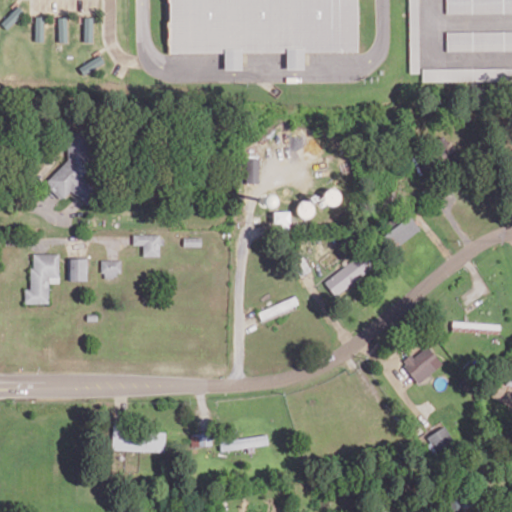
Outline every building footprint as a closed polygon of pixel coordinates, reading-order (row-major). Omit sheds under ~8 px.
[(168,0),(169,53),(224,52),(224,69),(241,69),(241,52),(285,51),(285,68),(304,68),(304,51),(357,51),(356,0),(168,0)] [(419,72),(418,0),(408,0),(409,72),(419,72)] [(511,0),(445,0),(446,13),(511,12),(511,0)] [(0,22),(7,29),(24,12),(18,6),(0,22)] [(35,40),(43,40),(44,16),(35,16),(35,40)] [(67,42),(68,17),(59,16),(58,41),(67,42)] [(93,16),(85,16),(84,41),(93,41),(93,16)] [(511,30),(446,31),(446,50),(511,49),(511,30)] [(104,62),(100,54),(79,67),(83,74),(104,62)] [(511,79),(511,67),(422,68),(422,81),(511,79)] [(67,160),(44,182),(61,199),(71,189),(84,202),(96,189),(82,176),(87,171),(88,135),(68,134),(67,160)] [(450,142),(438,144),(439,155),(451,154),(450,142)] [(245,182),(258,183),(259,157),(246,157),(245,182)] [(315,208),(303,198),(294,209),(305,219),(315,208)] [(273,225),(289,225),(289,211),(273,211),(273,225)] [(420,230),(410,215),(383,233),(393,248),(420,230)] [(160,234),(133,234),(133,244),(143,244),(143,256),(159,256),(160,234)] [(184,246),(201,246),(201,237),(184,237),(184,246)] [(373,266),(361,252),(324,282),(336,296),(373,266)] [(58,253),(30,253),(31,288),(24,288),(24,303),(49,302),(48,282),(59,282),(58,253)] [(87,280),(87,258),(69,258),(69,280),(87,280)] [(119,259),(102,259),(102,278),(119,278),(119,259)] [(258,311),(261,319),(299,304),(295,296),(258,311)] [(451,332),(500,333),(500,322),(451,321),(451,332)] [(400,362),(419,383),(442,363),(426,345),(413,357),(410,354),(400,362)] [(505,384),(499,381),(490,395),(511,407),(511,379),(508,378),(505,384)] [(434,453),(454,441),(445,426),(425,437),(434,453)] [(165,428),(112,427),(112,449),(164,451),(165,428)] [(210,445),(210,433),(190,433),(191,446),(210,445)] [(268,445),(267,435),(219,439),(220,449),(268,445)]
